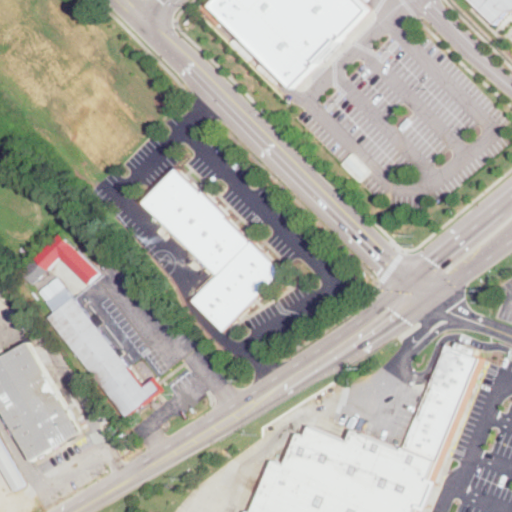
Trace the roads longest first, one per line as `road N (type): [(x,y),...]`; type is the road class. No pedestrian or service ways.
road 1 (residential): [(429,298),(124,0)]
road 2 (secondary): [(511,192),(338,335),(247,396),(239,411)]
road 3 (secondary): [(239,411),(256,408),(429,298)]
road 4 (secondary): [(72,511),(239,411)]
